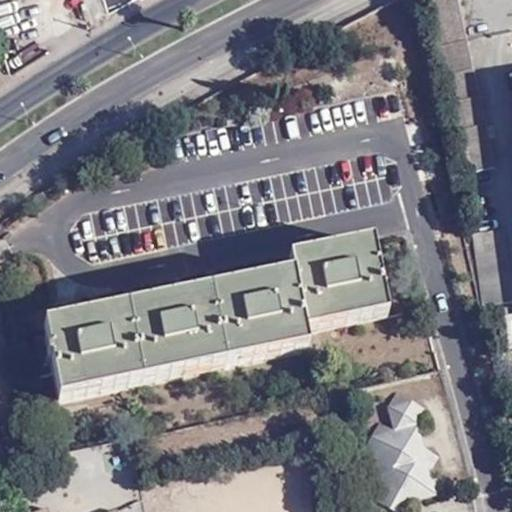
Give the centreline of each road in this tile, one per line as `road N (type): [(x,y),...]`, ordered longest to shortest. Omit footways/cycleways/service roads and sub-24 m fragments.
road 1 (primary): [(0,167),(76,112),(289,0)]
road 2 (primary): [(190,0),(0,106)]
